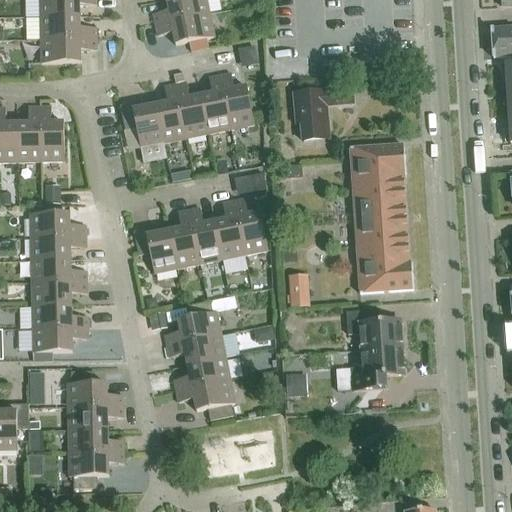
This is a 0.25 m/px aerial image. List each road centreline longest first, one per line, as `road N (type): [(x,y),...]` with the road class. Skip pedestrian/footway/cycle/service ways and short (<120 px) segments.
road 1 (unclassified): [(430,0),(464,511)]
road 2 (unclassified): [(493,511),(462,0)]
road 3 (residential): [(157,487),(104,208)]
road 4 (residential): [(104,208),(229,186)]
road 5 (residential): [(104,208),(76,87)]
